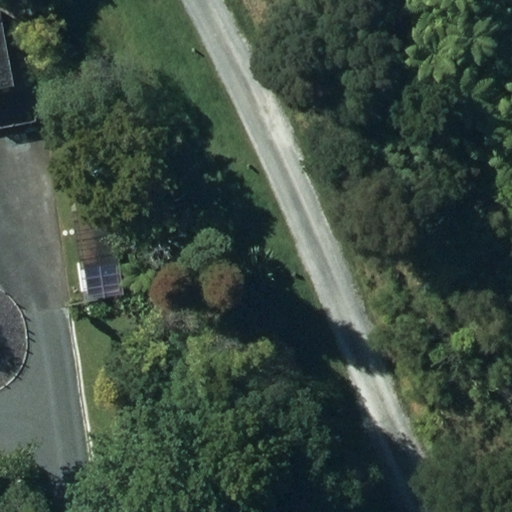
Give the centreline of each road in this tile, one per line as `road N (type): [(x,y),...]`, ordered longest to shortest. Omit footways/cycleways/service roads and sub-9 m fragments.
road 1 (unknown): [(436,511),(423,417),(351,170),(273,0)]
road 2 (unknown): [(67,511),(31,424),(22,314),(0,221)]
